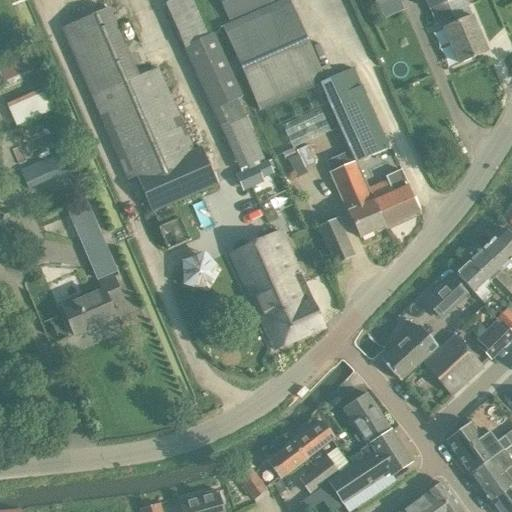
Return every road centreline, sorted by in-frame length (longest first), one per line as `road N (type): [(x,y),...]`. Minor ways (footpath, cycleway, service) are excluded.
road 1 (tertiary): [(0,467),(154,451),(204,434),(247,413),(335,342)]
road 2 (tertiary): [(335,342),(449,219),(511,123)]
road 3 (unknown): [(449,219),(390,132),(321,0)]
road 4 (residential): [(424,439),(335,342)]
road 5 (residential): [(424,439),(511,355)]
